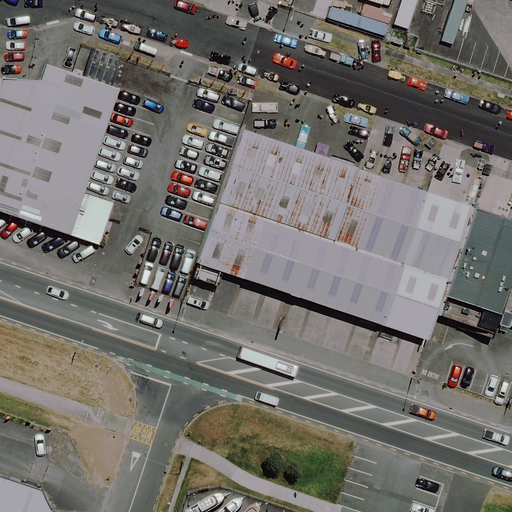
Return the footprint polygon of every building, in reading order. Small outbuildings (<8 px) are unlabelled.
[(91,194),(125,90),(53,66),(47,85),(7,83),(0,102),(0,211),(76,237),(91,194)] [(478,210),(249,133),(205,266),(434,342),(449,298),(478,210)] [(119,203),(91,194),(76,237),(103,246),(119,203)] [(511,316),(511,220),(478,210),(449,298),(511,319),(511,316)] [(59,511),(49,493),(0,475),(0,511),(59,511)]
